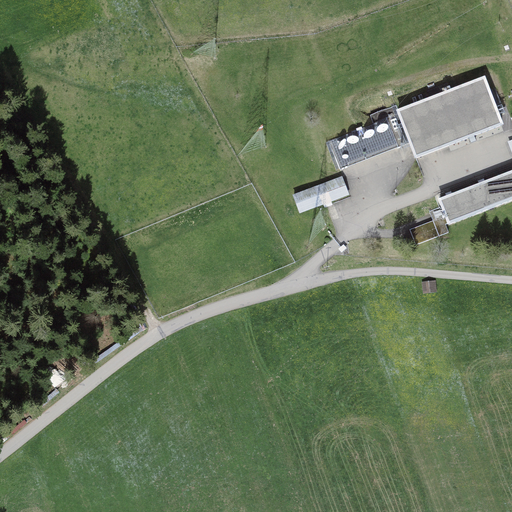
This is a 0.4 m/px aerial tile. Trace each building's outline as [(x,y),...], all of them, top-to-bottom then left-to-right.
[(396,111),(414,157),(501,124),(483,78),(396,111)] [(327,142),(339,173),(399,150),(387,119),(327,142)] [(511,173),(438,202),(444,216),(448,227),(511,201),(511,173)] [(294,196),(298,209),(345,195),(341,182),(294,196)] [(448,227),(444,216),(410,229),(417,247),(451,234),(448,227)] [(434,279),(423,280),(424,293),(435,292),(434,279)]
